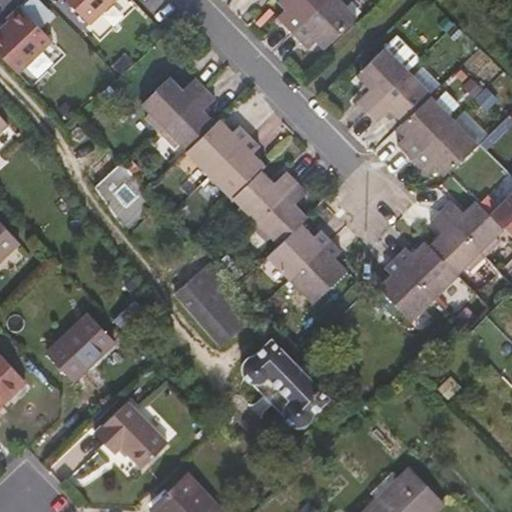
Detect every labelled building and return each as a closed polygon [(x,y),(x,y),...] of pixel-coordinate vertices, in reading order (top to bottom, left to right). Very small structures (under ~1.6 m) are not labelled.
[(67,0),(90,24),(115,0),(67,0)] [(326,0),(279,0),(285,8),(279,15),(295,31),(326,0)] [(359,15),(344,0),(326,0),(295,31),(310,46),(318,40),(325,48),(359,15)] [(0,30),(0,49),(21,71),(56,38),(23,3),(10,16),(13,18),(0,30)] [(360,99),(371,110),(412,70),(422,60),(398,36),(359,74),(366,81),(362,84),(368,91),(360,99)] [(432,96),(435,93),(412,70),(371,110),(381,121),(390,113),(395,119),(400,115),(405,121),(432,96)] [(159,130),(204,86),(194,75),(182,84),(172,75),(143,102),(148,109),(144,115),(159,130)] [(215,97),(204,86),(159,130),(175,147),(180,142),(187,148),(215,120),(205,108),(215,97)] [(454,119),(432,96),(405,121),(398,129),(404,134),(397,142),(413,159),(454,119)] [(0,132),(12,122),(0,109),(0,132)] [(224,125),(218,117),(215,120),(187,148),(184,150),(206,173),(248,134),(233,118),(224,125)] [(477,141),(454,119),(413,159),(428,174),(436,168),(444,176),(477,141)] [(262,150),(248,134),(206,173),(231,198),(262,167),(264,165),(256,157),(262,150)] [(122,163),(95,187),(128,223),(154,197),(122,163)] [(228,201),(250,223),(251,222),(295,179),(284,168),(273,179),(262,167),(231,198),(228,201)] [(301,222),(308,215),(295,201),(306,191),(295,179),(251,222),(265,239),(270,235),(278,243),(301,222)] [(511,232),(511,195),(493,215),(511,232)] [(442,210),(484,254),(502,238),(498,232),(503,228),(474,198),(463,208),(452,199),(441,210),(442,210)] [(470,268),(484,254),(442,210),(441,210),(430,221),(440,231),(427,243),(457,273),(466,264),(470,268)] [(0,264),(25,241),(0,213),(0,264)] [(307,228),(301,222),(278,243),(266,255),(289,279),(331,239),(315,222),(307,228)] [(345,254),(331,239),(289,279),(310,300),(344,266),(339,261),(345,254)] [(412,242),(397,257),(398,259),(437,300),(461,276),(457,273),(427,243),(420,249),(412,242)] [(398,259),(397,257),(380,273),(387,281),(381,287),(414,322),(437,300),(398,259)] [(220,345),(253,314),(205,261),(172,292),(220,345)] [(73,382),(115,343),(90,316),(49,355),(73,382)] [(273,336),(252,356),(248,357),(245,359),(243,362),(242,367),(244,372),(248,376),(252,376),(290,416),(290,418),(292,422),(298,425),(303,424),(308,421),(309,416),(330,396),(273,336)] [(0,410),(29,386),(2,354),(0,356),(0,410)] [(127,403),(94,433),(113,455),(120,448),(140,470),(167,444),(127,403)] [(436,511),(445,504),(414,468),(362,511),(436,511)] [(153,511),(219,511),(186,478),(151,509),(153,511)]
